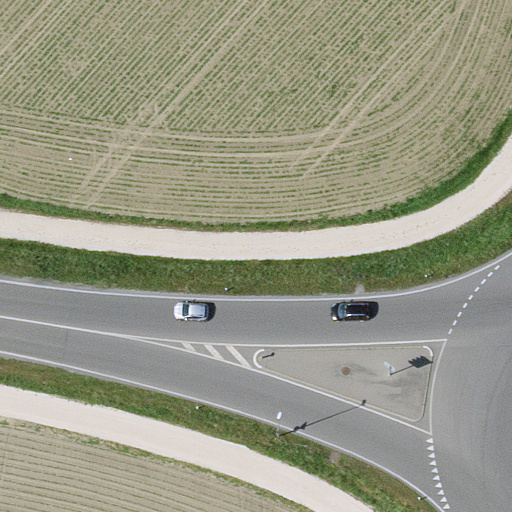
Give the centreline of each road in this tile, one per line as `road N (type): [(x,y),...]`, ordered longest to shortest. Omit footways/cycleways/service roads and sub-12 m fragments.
road 1 (track): [(511,157),(476,195),(427,223),(377,238),(155,242),(0,223)]
road 2 (secondary): [(92,331),(499,482)]
road 3 (secondary): [(511,308),(92,331)]
road 4 (track): [(0,401),(212,453),(345,511)]
road 5 (secondary): [(511,330),(484,389),(484,437),(499,482)]
